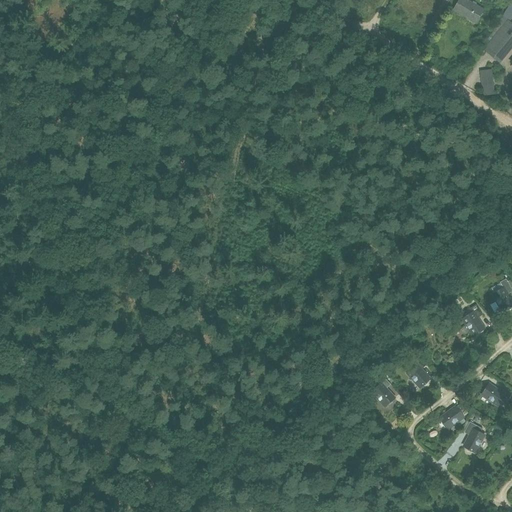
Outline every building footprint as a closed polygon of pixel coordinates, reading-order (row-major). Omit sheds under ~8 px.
[(465,0),(459,0),(453,11),(475,23),(483,10),(465,0)] [(511,23),(507,20),(483,49),(499,63),(511,48),(511,23)] [(511,305),(511,302),(504,288),(493,294),(503,311),(511,305)] [(484,329),(473,312),(463,319),(473,335),(484,329)] [(421,387),(430,379),(416,364),(407,373),(421,387)] [(385,406),(394,398),(381,384),(372,392),(385,406)] [(489,384),(482,394),(498,406),(505,396),(489,384)] [(463,417),(456,407),(440,418),(447,428),(463,417)] [(464,432),(470,435),(464,447),(475,452),(484,435),(480,433),(482,428),(470,422),(464,432)]
